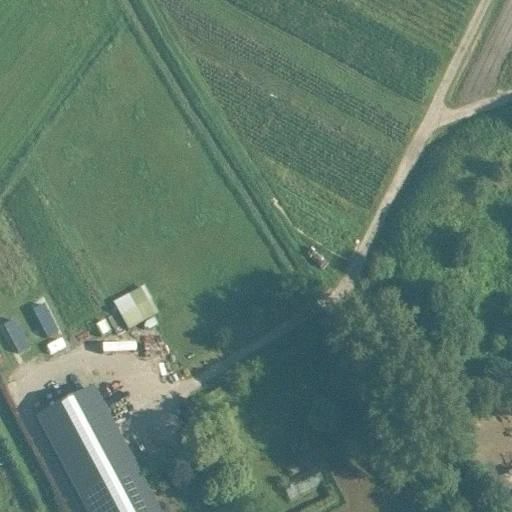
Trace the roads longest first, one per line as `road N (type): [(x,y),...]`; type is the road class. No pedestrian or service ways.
road 1 (unknown): [(436,123),(326,315),(223,365),(85,368),(45,394),(31,425),(74,511)]
road 2 (unknown): [(436,123),(489,0)]
